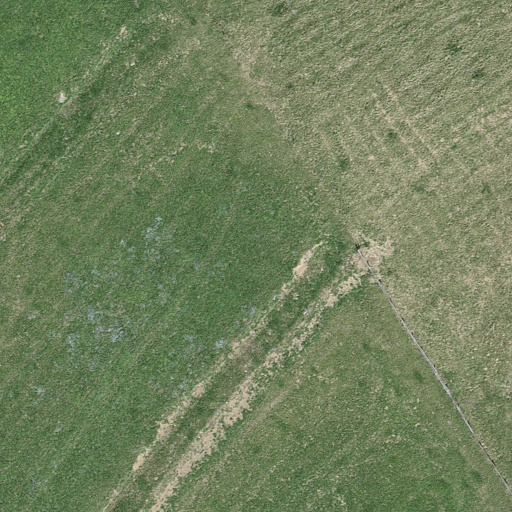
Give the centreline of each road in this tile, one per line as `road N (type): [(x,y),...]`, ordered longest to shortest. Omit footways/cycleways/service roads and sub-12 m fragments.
road 1 (track): [(133,511),(335,250)]
road 2 (track): [(0,201),(138,41)]
